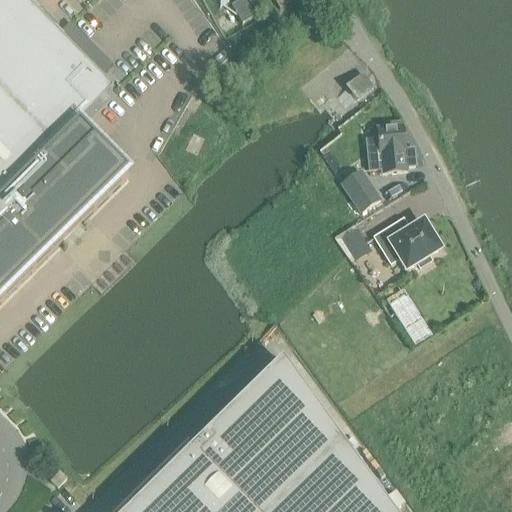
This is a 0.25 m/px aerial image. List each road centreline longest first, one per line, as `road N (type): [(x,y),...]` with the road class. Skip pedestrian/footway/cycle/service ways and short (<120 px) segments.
road 1 (residential): [(511,330),(410,121)]
road 2 (unclassified): [(410,121),(339,0)]
